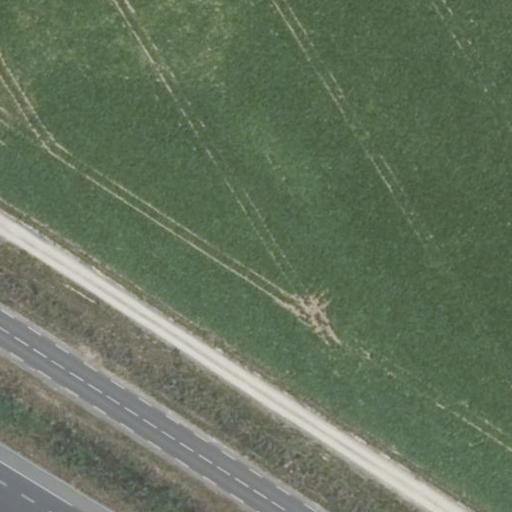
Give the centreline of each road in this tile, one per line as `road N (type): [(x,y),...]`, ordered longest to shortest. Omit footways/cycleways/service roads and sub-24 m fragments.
road 1 (track): [(426,511),(0,243)]
road 2 (tertiary): [(286,511),(0,327)]
